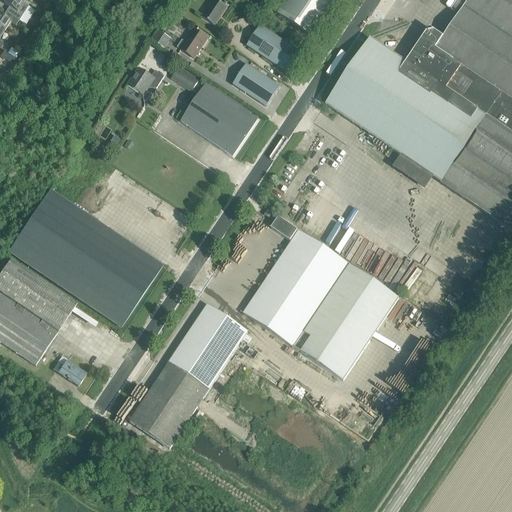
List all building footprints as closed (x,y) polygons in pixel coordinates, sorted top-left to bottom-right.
[(17,0),(5,0),(3,4),(8,7),(5,12),(19,21),(28,7),(23,4),(17,0)] [(214,27),(226,9),(214,0),(201,19),(214,27)] [(338,0),(287,0),(277,15),(312,39),(338,0)] [(370,40),(325,106),(401,157),(433,179),(511,231),(511,0),(468,0),(443,38),(430,30),(407,65),(370,40)] [(0,28),(4,32),(10,23),(15,26),(19,21),(5,12),(2,17),(0,15),(0,28)] [(246,47),(288,75),(301,55),(259,27),(246,47)] [(176,49),(193,60),(207,40),(193,31),(185,43),(181,41),(176,49)] [(21,43),(26,47),(31,41),(25,37),(21,43)] [(0,57),(13,66),(17,61),(4,52),(0,57)] [(246,66),(232,86),(266,108),(279,88),(246,66)] [(179,68),(171,80),(191,93),(199,82),(179,68)] [(127,87),(143,97),(151,85),(157,89),(164,78),(155,71),(151,77),(138,69),(127,87)] [(232,158),(257,121),(206,86),(181,123),(232,158)] [(278,140),(272,153),(277,156),(283,143),(278,140)] [(384,160),(387,155),(370,148),(368,154),(384,160)] [(323,157),(321,176),(327,177),(330,158),(323,157)] [(367,187),(361,187),(359,207),(364,208),(366,188),(369,188),(368,192),(371,193),(373,176),(368,175),(367,187)] [(161,268),(50,193),(10,253),(120,328),(161,268)] [(152,194),(143,194),(143,211),(153,211),(152,194)] [(317,201),(312,208),(320,214),(326,207),(317,201)] [(273,222),(276,216),(268,210),(264,216),(273,222)] [(390,211),(388,226),(395,226),(397,211),(390,211)] [(309,212),(305,219),(310,222),(314,215),(309,212)] [(484,216),(477,230),(483,233),(490,219),(484,216)] [(290,242),(297,231),(278,218),(271,229),(290,242)] [(332,218),(312,232),(317,240),(342,258),(358,247),(361,249),(347,259),(348,260),(360,268),(370,261),(378,251),(375,247),(367,253),(375,241),(362,250),(365,246),(360,238),(362,236),(358,230),(353,233),(332,218)] [(412,236),(415,224),(409,222),(406,235),(412,236)] [(349,266),(299,232),(243,315),(293,349),(343,382),(399,299),(349,266)] [(482,244),(479,248),(488,254),(491,250),(482,244)] [(406,276),(412,261),(403,257),(396,272),(406,276)] [(475,267),(478,263),(471,258),(468,262),(475,267)] [(76,306),(9,261),(0,275),(0,343),(35,367),(57,334),(76,306)] [(473,274),(476,270),(468,263),(465,267),(473,274)] [(415,272),(408,280),(416,286),(422,279),(415,272)] [(387,286),(392,291),(402,281),(397,275),(387,286)] [(164,397),(152,390),(129,423),(169,450),(247,333),(207,307),(168,365),(180,373),(164,397)] [(78,388),(86,376),(66,363),(58,374),(78,388)] [(365,433),(381,416),(376,411),(373,415),(366,408),(364,410),(357,403),(346,415),(365,433)]
